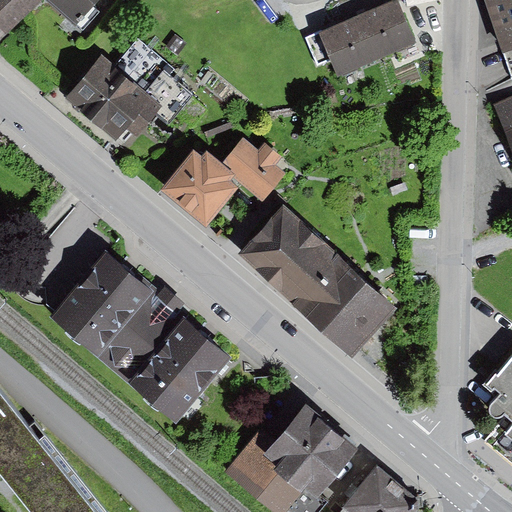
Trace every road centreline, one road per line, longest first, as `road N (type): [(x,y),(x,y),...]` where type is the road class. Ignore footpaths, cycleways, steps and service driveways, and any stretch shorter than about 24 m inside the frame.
road 1 (primary): [(0,97),(424,456)]
road 2 (residential): [(461,0),(443,427),(424,456)]
